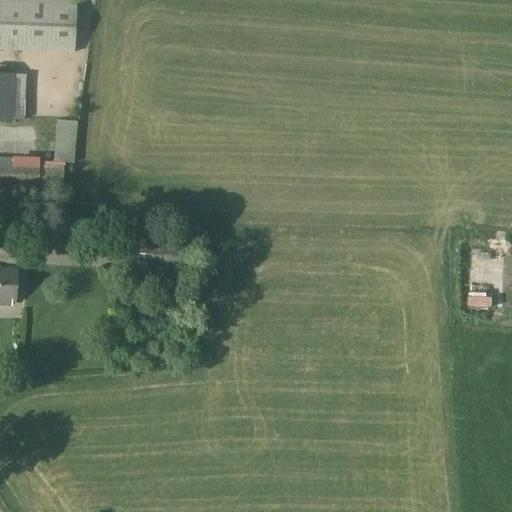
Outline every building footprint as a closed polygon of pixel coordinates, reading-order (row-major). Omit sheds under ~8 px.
[(74,25),(75,1),(75,0),(0,0),(0,50),(73,53),(74,25)] [(12,119),(14,74),(0,73),(0,122),(12,123),(12,119)] [(24,74),(14,74),(12,119),(22,119),(24,74)] [(0,156),(0,190),(62,193),(63,163),(38,162),(38,158),(0,156)] [(27,219),(27,231),(61,231),(61,219),(27,219)] [(17,231),(0,230),(0,248),(16,249),(17,231)] [(111,268),(189,273),(190,241),(113,236),(111,268)] [(0,301),(13,302),(15,268),(0,267),(0,301)]
